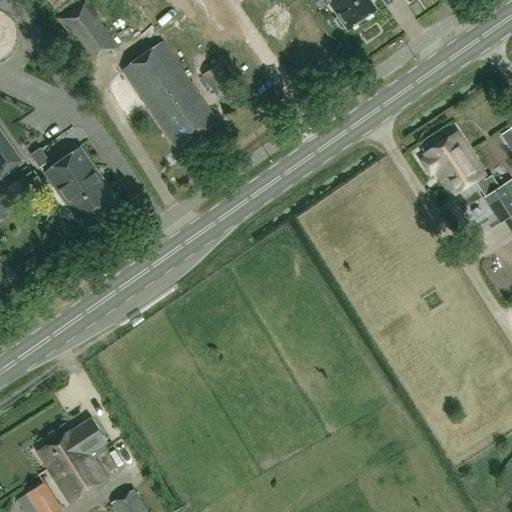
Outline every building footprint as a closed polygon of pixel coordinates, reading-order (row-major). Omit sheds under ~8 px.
[(118,45),(86,0),(84,0),(55,19),(89,66),(118,45)] [(205,0),(191,0),(181,7),(190,20),(210,7),(205,0)] [(368,0),(326,0),(338,17),(336,18),(335,21),(340,28),(343,28),(345,27),(347,30),(375,10),(368,0)] [(113,1),(101,13),(127,37),(138,25),(113,1)] [(216,6),(201,20),(212,32),(226,18),(216,6)] [(121,71),(175,149),(216,121),(161,43),(121,71)] [(242,98),(217,65),(201,76),(226,111),(242,98)] [(0,180),(24,164),(0,129),(0,180)] [(431,178),(436,175),(451,198),(484,176),(456,133),(423,155),(426,158),(420,162),(431,178)] [(45,171),(48,175),(51,179),(82,225),(115,202),(79,149),(45,171)] [(34,171),(6,188),(18,206),(45,189),(34,171)] [(0,192),(0,216),(0,217),(12,206),(0,192)] [(70,504),(107,480),(89,451),(97,446),(83,425),(75,430),(73,428),(37,452),(70,504)] [(46,483),(27,495),(37,511),(60,511),(63,511),(46,483)] [(112,505),(115,511),(148,511),(136,491),(112,505)]
